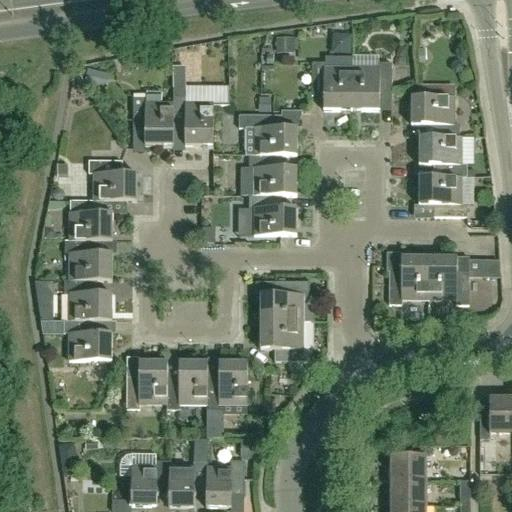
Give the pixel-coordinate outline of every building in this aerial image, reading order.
[(324,114),(352,114),(352,71),(325,71),(325,66),(312,66),(312,99),(324,99),(324,114)] [(379,71),(352,71),(352,114),(379,114),(379,99),(392,99),(392,66),(379,66),(379,71)] [(426,128),(426,140),(459,140),(459,128),(454,128),(455,101),(454,101),(454,88),(416,87),(416,100),(411,100),(411,128),(426,128)] [(213,90),(213,106),(229,106),(229,90),(213,90)] [(174,149),(174,134),(174,106),(173,106),(161,106),(161,94),(146,94),(145,101),(134,100),(134,134),(145,134),(145,148),(174,149)] [(185,149),(213,149),(214,149),(214,106),(186,106),(186,101),(173,101),(173,106),(174,106),(174,134),(186,134),(185,149)] [(250,159),(283,159),(297,159),(297,131),(283,131),(283,119),(239,119),(239,131),(248,131),(248,159),(250,159)] [(434,169),(433,180),(462,180),(467,180),(467,168),(462,168),(462,140),(459,140),(426,140),(420,140),(419,168),(434,169)] [(255,199),(283,199),(297,199),(297,171),(283,171),(283,159),(250,159),(250,172),(255,172),(255,199)] [(94,204),(103,204),(137,204),(137,176),(122,176),(122,164),(89,164),(89,177),(94,177),(94,204)] [(433,220),(466,221),(466,208),(462,208),(462,180),(433,180),(419,180),(419,209),(433,209),(433,220)] [(283,199),(255,199),(249,199),(249,212),(255,212),(255,239),(297,239),(297,211),(283,211),(283,199)] [(70,204),(70,244),(98,244),(112,244),(112,216),(103,216),(103,204),(94,204),(70,204)] [(234,226),(236,211),(219,208),(217,224),(234,226)] [(98,244),(70,244),(65,244),(65,257),(69,257),(69,284),(98,284),(112,284),(112,256),(98,256),(98,244)] [(402,303),(429,303),(430,260),(402,260),(402,275),(390,275),(389,308),(402,308),(402,303)] [(430,260),(429,303),(456,303),(456,308),(469,308),(469,261),(430,260)] [(499,264),(483,264),(483,279),(499,280),(499,264)] [(69,297),(69,324),(98,324),(112,324),(112,296),(98,296),(98,284),(69,284),(65,284),(64,297),(69,297)] [(260,297),(260,325),(302,325),(302,297),(308,297),(308,285),(275,285),(275,297),(260,297)] [(98,324),(69,324),(64,324),(64,336),(69,337),(69,364),(112,364),(112,336),(98,336),(98,324)] [(302,325),(260,325),(260,353),(275,353),(275,365),(308,365),(308,352),(302,352),(302,325)] [(167,379),(167,365),(139,365),(139,379),(127,379),(127,413),(140,413),(140,408),(166,408),(167,379)] [(179,408),(207,408),(207,379),(207,365),(179,365),(179,379),(167,379),(166,408),(166,413),(179,413),(179,408)] [(207,379),(207,408),(207,441),(222,441),(222,417),(247,417),(247,365),(219,365),(219,379),(207,379)] [(481,441),(490,441),(490,436),(511,436),(511,399),(490,399),(490,417),(481,417),(481,441)] [(431,449),(406,449),(406,459),(390,459),(390,484),(427,484),(426,459),(431,459),(431,449)] [(169,469),(170,469),(170,464),(157,464),(157,456),(132,455),(126,457),(122,462),(121,467),(120,478),(132,478),(131,509),(156,510),(157,491),(169,491),(169,469)] [(195,492),(206,492),(207,470),(208,465),(194,465),(193,470),(170,469),(169,469),(169,491),(168,510),(194,510),(195,492)] [(207,470),(206,492),(206,511),(231,511),(231,497),(243,498),(244,466),(231,465),(231,471),(207,470)] [(427,484),(390,484),(390,509),(427,509),(427,484)] [(460,484),(460,509),(471,509),(471,484),(460,484)]
